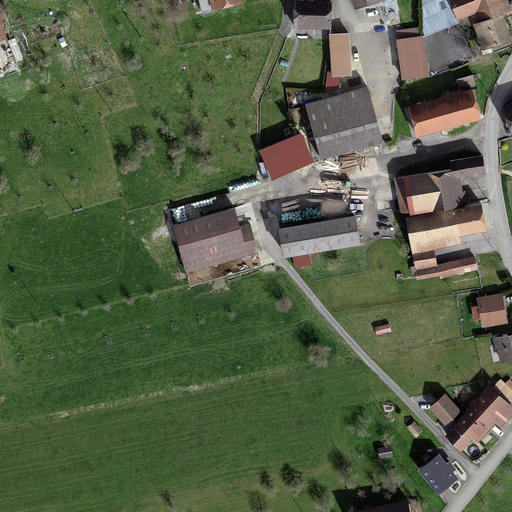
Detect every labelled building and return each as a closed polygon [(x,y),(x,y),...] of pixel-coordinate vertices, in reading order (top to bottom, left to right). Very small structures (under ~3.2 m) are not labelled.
[(329,1),(299,0),(297,0),(297,24),(328,25),(329,1)] [(351,0),(354,9),(380,0),(351,0)] [(447,0),(421,0),(424,35),(457,23),(447,0)] [(506,0),(453,0),(459,18),(474,14),(476,20),(509,9),(506,0)] [(504,18),(476,28),(484,50),(511,40),(504,18)] [(349,33),(329,35),(331,76),(351,75),(349,33)] [(398,42),(402,78),(424,75),(420,39),(398,42)] [(445,101),(411,109),(417,134),(479,119),(472,90),(444,97),(445,101)] [(368,91),(308,107),(321,157),(382,141),(368,91)] [(511,101),(501,105),(510,133),(511,132),(511,101)] [(302,143),(268,157),(276,174),(310,160),(302,143)] [(449,167),(434,170),(440,206),(461,203),(460,190),(478,187),(476,172),(481,172),(479,154),(448,159),(449,167)] [(434,170),(403,174),(403,177),(407,208),(408,210),(440,206),(434,170)] [(395,210),(407,208),(403,177),(390,179),(395,210)] [(480,206),(406,219),(412,253),(432,250),(466,244),(464,233),(484,230),(480,206)] [(234,212),(174,228),(186,270),(258,251),(251,226),(239,229),(234,212)] [(353,217),(280,229),(285,256),(358,244),(353,217)] [(434,265),(432,250),(412,253),(413,268),(434,265)] [(470,259),(434,265),(413,268),(415,279),(472,269),(470,259)] [(499,294),(476,297),(477,307),(471,308),(473,321),(479,320),(480,324),(503,321),(499,294)] [(511,332),(494,336),(499,359),(511,356),(511,332)] [(486,386),(443,432),(457,444),(468,433),(473,438),(492,417),(498,422),(510,408),(486,386)] [(444,389),(428,404),(448,424),(464,409),(444,389)] [(435,452),(417,468),(435,489),(453,473),(435,452)] [(406,511),(403,499),(353,511),(406,511)]
